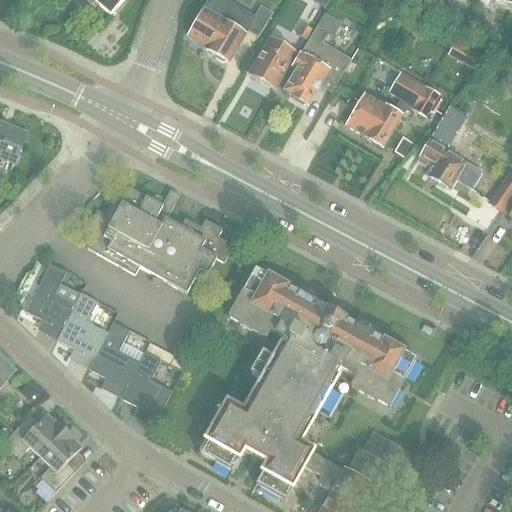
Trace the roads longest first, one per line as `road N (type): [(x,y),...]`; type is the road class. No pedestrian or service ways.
road 1 (tertiary): [(511,320),(115,115)]
road 2 (residential): [(136,456),(0,328)]
road 3 (residential): [(0,254),(115,115)]
road 4 (residential): [(115,115),(168,0)]
road 5 (tertiary): [(115,115),(0,64)]
